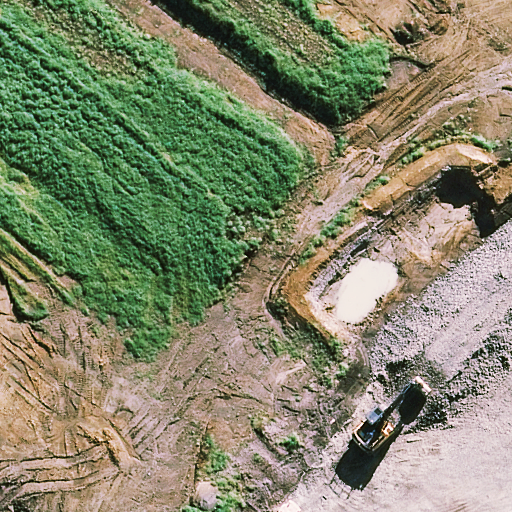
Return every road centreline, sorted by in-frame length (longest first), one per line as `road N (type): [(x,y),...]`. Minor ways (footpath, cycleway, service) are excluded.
road 1 (motorway): [(511,255),(122,0)]
road 2 (motorway): [(326,0),(511,122)]
